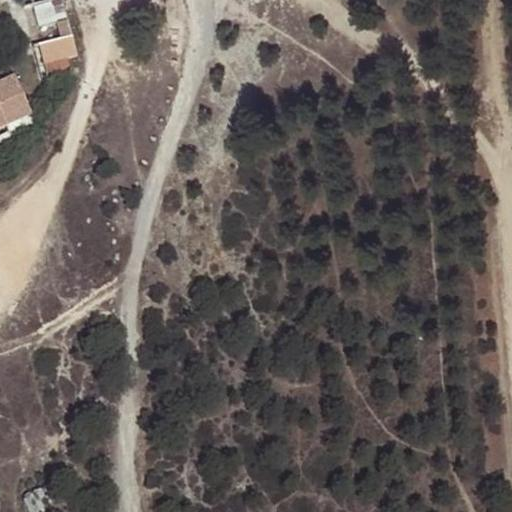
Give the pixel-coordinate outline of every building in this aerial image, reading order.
[(60,36),(84,29),(95,25),(88,3),(53,14),(60,36)] [(89,46),(84,29),(60,36),(65,53),(89,46)] [(0,81),(0,123),(16,117),(13,108),(38,97),(27,70),(9,78),(0,81)] [(6,73),(0,75),(0,81),(9,78),(6,73)] [(13,108),(16,117),(43,105),(38,97),(13,108)]
